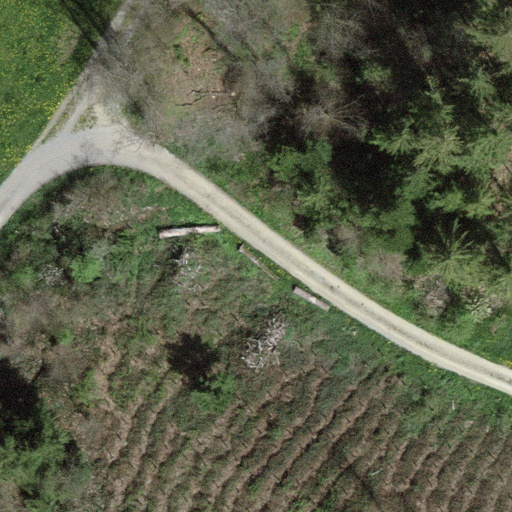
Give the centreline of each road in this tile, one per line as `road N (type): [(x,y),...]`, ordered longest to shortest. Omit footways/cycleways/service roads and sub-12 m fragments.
road 1 (track): [(511,394),(452,371),(53,123)]
road 2 (track): [(134,0),(0,207)]
